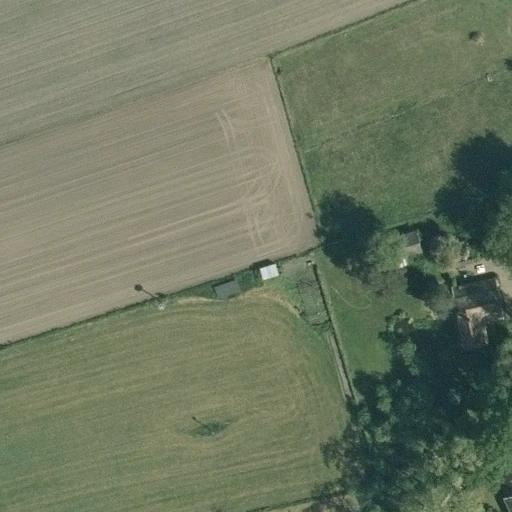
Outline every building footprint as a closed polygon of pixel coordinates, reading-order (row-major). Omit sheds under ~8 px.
[(390,235),(396,257),(419,251),(413,229),(390,235)] [(450,255),(453,266),(473,261),(471,251),(450,255)] [(453,286),(464,343),(486,339),(482,319),(501,315),(494,278),(453,286)] [(423,464),(430,469),(438,459),(431,454),(423,464)] [(504,496),(511,511),(511,462),(495,470),(506,494),(504,496)]
